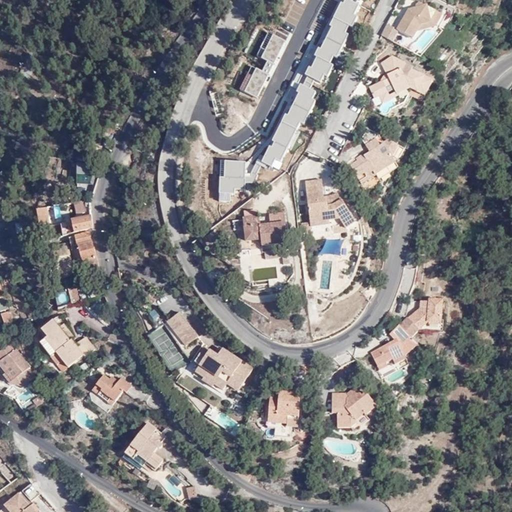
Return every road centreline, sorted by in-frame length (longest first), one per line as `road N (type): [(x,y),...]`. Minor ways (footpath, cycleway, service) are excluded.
road 1 (residential): [(511,66),(420,184),(370,320),(327,352),(274,351),(250,338),(205,290),(173,223),(168,191),(177,121),(209,51),(249,0)]
road 2 (unclassified): [(213,0),(144,93),(100,192),(101,249),(112,288),(149,374),(231,476),(299,505),(378,511)]
road 3 (unclassified): [(154,511),(0,412)]
